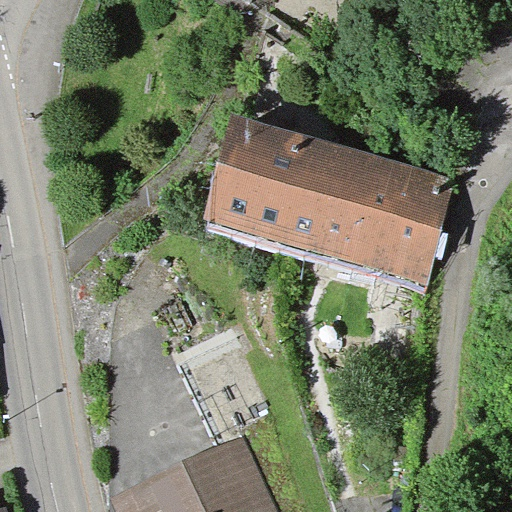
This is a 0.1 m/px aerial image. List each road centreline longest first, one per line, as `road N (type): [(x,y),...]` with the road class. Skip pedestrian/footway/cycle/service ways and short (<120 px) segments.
road 1 (residential): [(429,511),(464,228),(511,154)]
road 2 (secondary): [(51,511),(0,187)]
